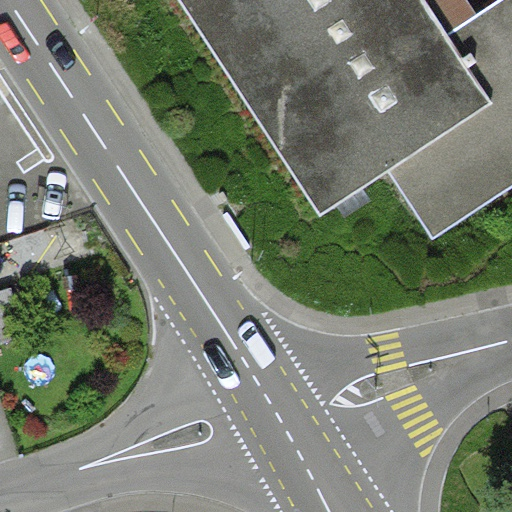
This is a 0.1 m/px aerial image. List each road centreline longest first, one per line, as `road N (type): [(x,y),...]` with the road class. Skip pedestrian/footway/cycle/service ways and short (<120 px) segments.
road 1 (primary): [(8,0),(278,415)]
road 2 (unclassified): [(278,415),(0,498)]
road 3 (tertiary): [(511,344),(278,415)]
